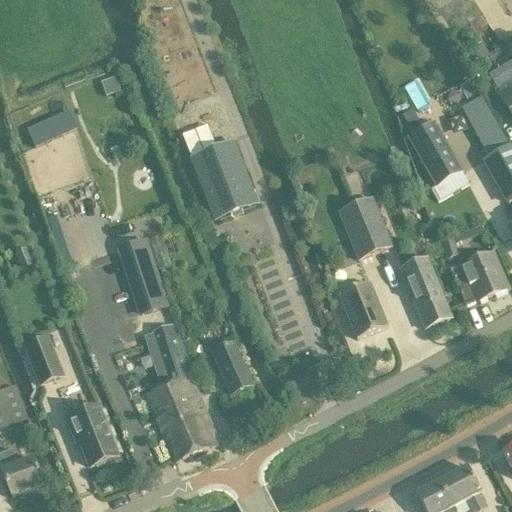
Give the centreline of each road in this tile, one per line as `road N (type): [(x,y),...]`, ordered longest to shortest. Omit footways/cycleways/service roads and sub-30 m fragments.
road 1 (unclassified): [(237,473),(511,314)]
road 2 (tertiary): [(336,511),(511,417)]
road 3 (unclassified): [(123,511),(237,473)]
